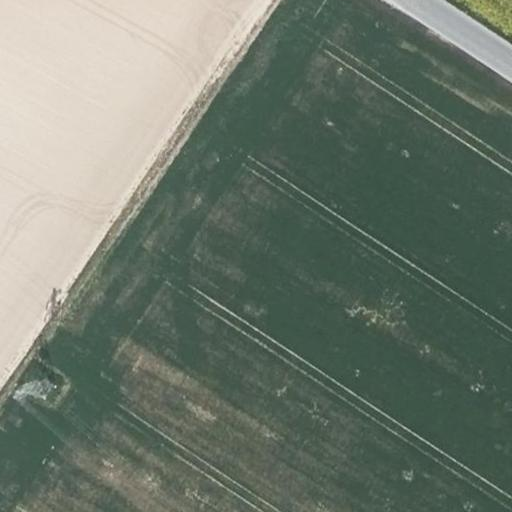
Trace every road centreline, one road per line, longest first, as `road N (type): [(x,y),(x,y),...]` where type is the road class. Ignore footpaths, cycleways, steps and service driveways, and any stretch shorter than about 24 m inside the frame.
road 1 (track): [(0,403),(268,0)]
road 2 (unclassified): [(511,69),(408,0)]
